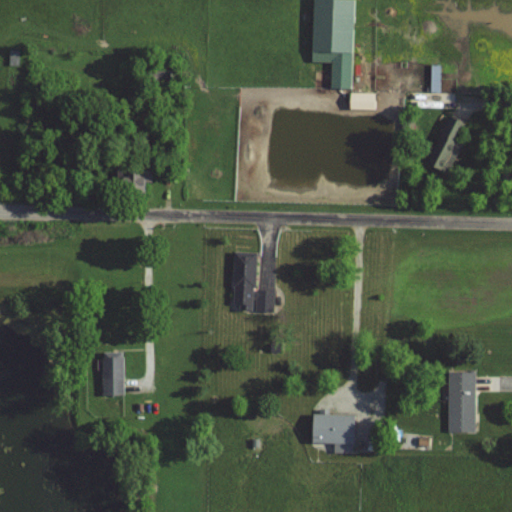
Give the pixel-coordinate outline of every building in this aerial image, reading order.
[(332,51),(332,88),(353,88),(353,51),(332,51)] [(175,85),(175,70),(151,70),(151,85),(175,85)] [(377,109),(377,92),(352,92),(352,109),(377,109)] [(449,173),(463,143),(458,141),(467,123),(451,115),(427,162),(449,173)] [(150,166),(117,166),(117,194),(150,194),(150,166)] [(258,252),(235,251),(234,304),(241,304),(240,310),(274,311),(275,290),(257,290),(258,252)] [(103,395),(125,395),(125,357),(103,357),(103,395)] [(449,432),(477,432),(477,372),(449,372),(449,432)] [(315,442),(356,443),(357,414),(315,414),(315,442)]
